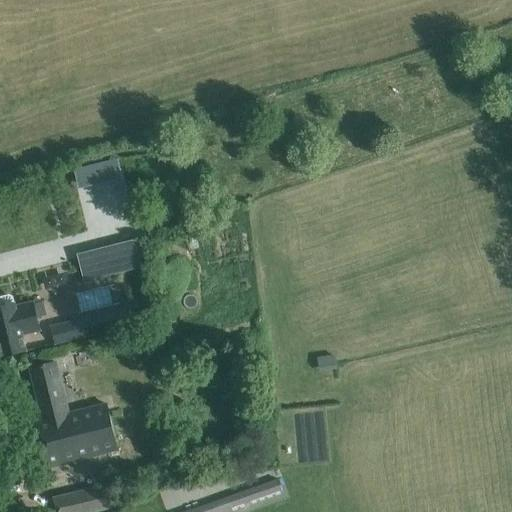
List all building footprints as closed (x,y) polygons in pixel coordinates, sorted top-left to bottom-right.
[(84,280),(141,266),(134,240),(78,254),(84,280)] [(0,303),(1,307),(0,307),(0,355),(25,350),(21,333),(39,329),(36,317),(32,302),(15,306),(14,304),(12,297),(9,295),(1,297),(0,298),(0,303)] [(55,343),(131,325),(127,308),(51,326),(55,343)] [(318,358),(320,368),(335,365),(334,356),(318,358)] [(106,404),(68,413),(55,362),(30,368),(43,420),(34,422),(45,467),(117,449),(106,404)] [(204,380),(206,394),(230,391),(228,377),(204,380)] [(207,432),(229,431),(226,401),(205,403),(207,432)] [(277,478),(183,511),(220,511),(282,490),(277,478)] [(90,511),(111,507),(106,485),(53,498),(56,511),(90,511)]
